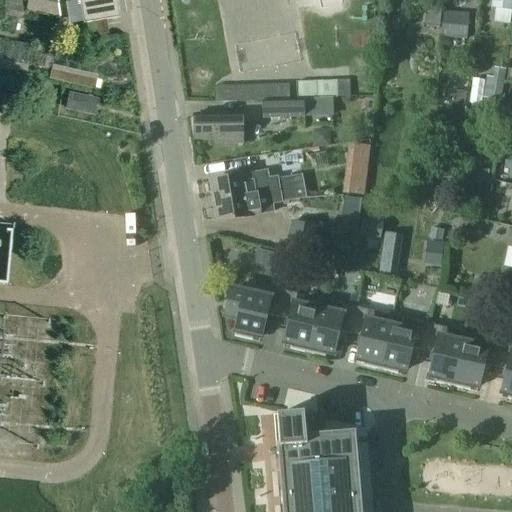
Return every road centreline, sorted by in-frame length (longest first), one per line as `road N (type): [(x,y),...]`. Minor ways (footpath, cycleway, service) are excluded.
road 1 (residential): [(203,352),(149,0)]
road 2 (residential): [(384,395),(203,352)]
road 3 (residential): [(221,511),(203,352)]
road 4 (residential): [(511,424),(384,395)]
